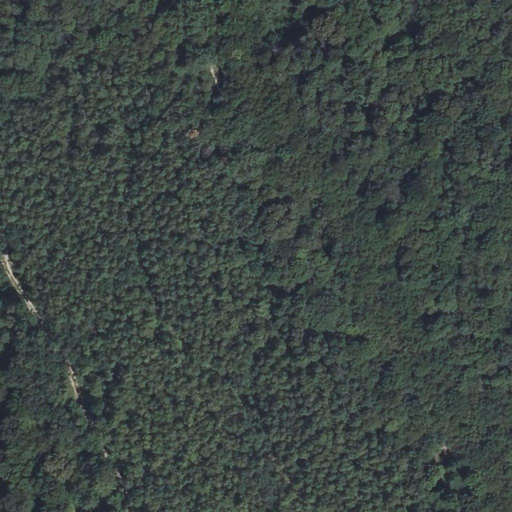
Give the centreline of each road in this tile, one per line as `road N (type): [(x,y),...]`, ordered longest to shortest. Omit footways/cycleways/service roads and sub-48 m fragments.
road 1 (track): [(500,511),(340,298),(200,43),(166,3),(53,44),(0,78)]
road 2 (track): [(133,511),(63,347),(0,234)]
